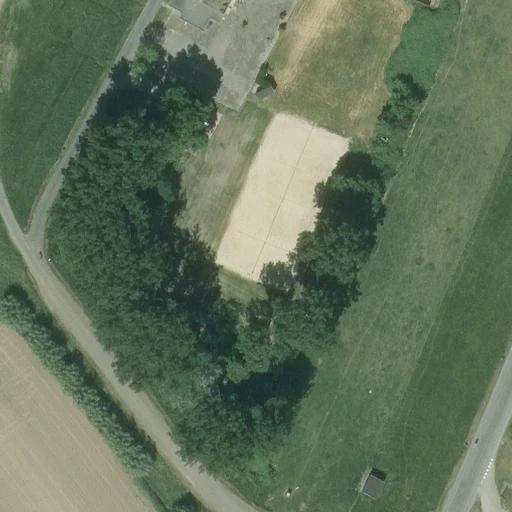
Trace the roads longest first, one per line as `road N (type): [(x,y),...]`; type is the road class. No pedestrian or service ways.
road 1 (unclassified): [(236,511),(213,496),(67,314),(0,197)]
road 2 (secondary): [(455,511),(511,377)]
